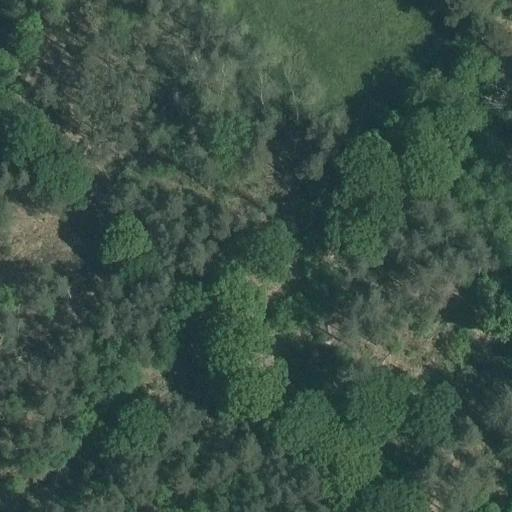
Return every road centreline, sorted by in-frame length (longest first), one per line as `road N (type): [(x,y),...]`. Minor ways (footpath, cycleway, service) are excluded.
road 1 (track): [(20,511),(124,430),(249,310)]
road 2 (track): [(0,95),(204,309)]
road 3 (track): [(204,309),(231,324),(409,511)]
road 4 (track): [(511,339),(351,451)]
